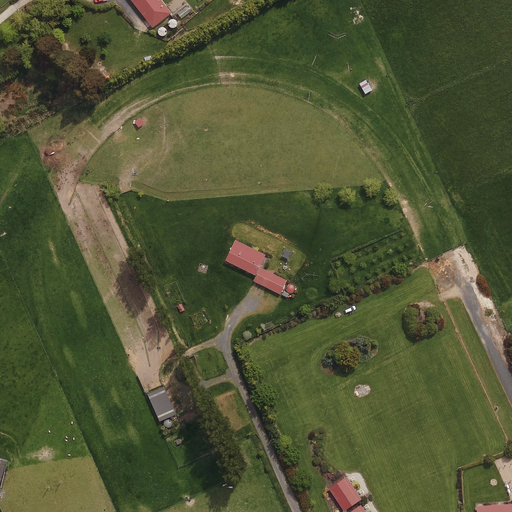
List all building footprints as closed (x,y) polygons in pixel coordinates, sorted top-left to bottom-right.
[(170,13),(160,0),(130,0),(152,27),(170,13)] [(98,77),(102,86),(112,82),(108,73),(98,77)] [(365,94),(371,90),(366,80),(359,83),(365,94)] [(255,275),(260,267),(259,267),(265,255),(235,240),(225,260),(255,275)] [(260,267),(255,275),(256,276),(254,281),(280,294),(286,280),(260,267)] [(159,421),(175,414),(163,386),(147,393),(159,421)] [(343,510),(361,499),(346,476),(328,487),(343,510)]
